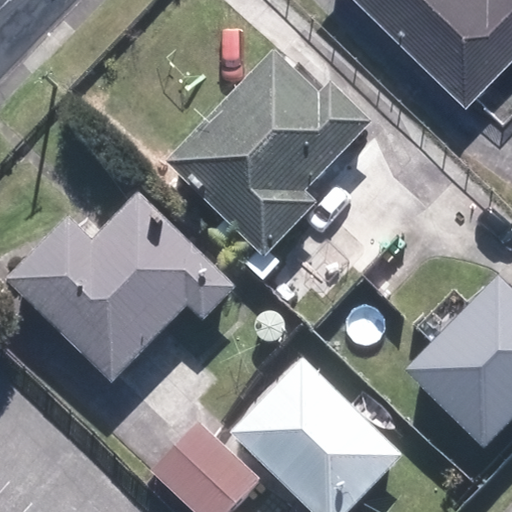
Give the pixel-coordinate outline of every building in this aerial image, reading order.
[(486,103),(511,128),(511,0),(370,0),(480,111),(486,103)] [(220,214),(279,268),(331,213),(319,202),(386,131),(345,93),(335,105),(289,61),(181,175),(207,199),(210,196),(224,210),(220,214)] [(418,237),(479,294),(511,258),(511,229),(467,186),(418,237)] [(21,292),(125,394),(203,317),(217,332),(249,297),(156,204),(109,252),(84,228),(21,292)] [(499,440),(511,424),(511,294),(507,290),(429,381),(499,440)] [(245,444),(314,511),(370,511),(415,466),(317,370),(245,444)] [(165,482),(197,511),(244,511),(268,487),(210,434),(165,482)]
